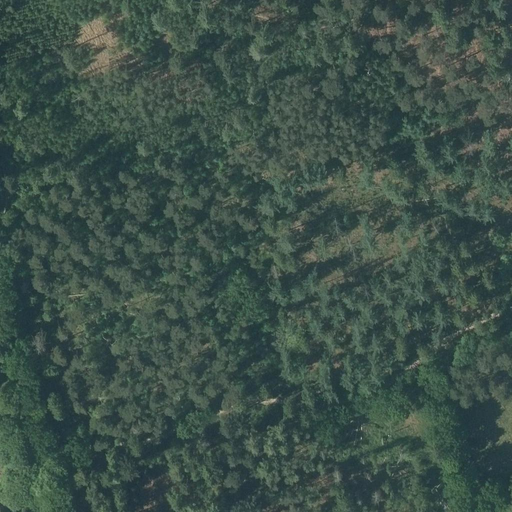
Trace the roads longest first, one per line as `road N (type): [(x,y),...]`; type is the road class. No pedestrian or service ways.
road 1 (track): [(511,301),(364,381),(269,391)]
road 2 (track): [(265,391),(96,444),(30,452)]
